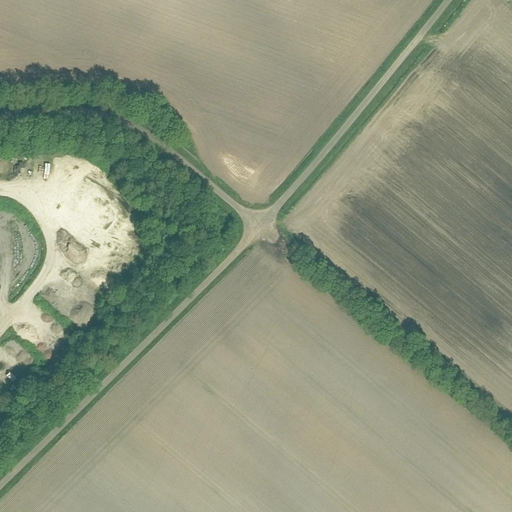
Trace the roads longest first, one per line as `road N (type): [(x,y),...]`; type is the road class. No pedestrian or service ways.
road 1 (unclassified): [(0,486),(260,226)]
road 2 (unclassified): [(260,226),(122,121),(68,112),(0,117)]
road 3 (unclassified): [(260,226),(448,0)]
